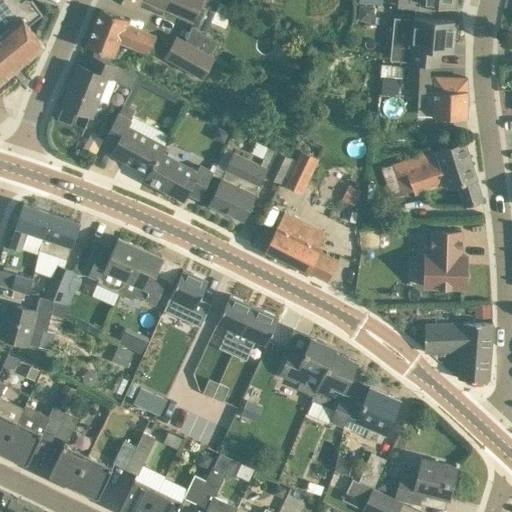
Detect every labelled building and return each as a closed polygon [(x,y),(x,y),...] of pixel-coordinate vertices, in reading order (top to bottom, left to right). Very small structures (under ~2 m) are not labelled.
[(0,0),(0,38),(8,49),(7,50),(19,66),(45,45),(28,25),(42,13),(31,0),(0,0)] [(138,0),(148,0),(193,18),(190,24),(205,33),(218,0),(126,0),(137,4),(138,0)] [(360,4),(358,18),(373,20),(375,5),(360,4)] [(101,8),(87,43),(114,54),(119,40),(148,51),(154,34),(126,23),(127,18),(101,8)] [(414,16),(410,62),(439,65),(440,50),(452,51),(455,20),(414,16)] [(212,54),(184,38),(176,34),(164,56),(202,78),(215,56),(212,54)] [(8,49),(0,38),(0,82),(19,66),(7,50),(8,49)] [(127,68),(91,54),(86,66),(79,63),(63,103),(91,114),(106,77),(113,80),(114,78),(132,87),(138,75),(127,68)] [(467,77),(436,75),(430,75),(431,66),(409,64),(407,91),(428,91),(427,94),(432,95),(432,115),(466,116),(467,77)] [(381,94),(398,96),(400,78),(383,77),(381,94)] [(110,128),(104,138),(116,145),(112,151),(149,171),(150,171),(160,152),(161,153),(165,146),(163,145),(168,134),(133,114),(131,118),(118,111),(117,113),(110,128)] [(104,138),(110,128),(102,124),(96,134),(104,138)] [(218,124),(215,131),(217,138),(223,142),(230,130),(218,124)] [(396,139),(396,131),(383,130),(383,139),(396,139)] [(464,204),(483,198),(476,177),(477,177),(465,140),(391,163),(398,171),(408,172),(414,193),(446,183),(448,186),(457,183),(464,204)] [(260,164),(234,152),(226,168),(227,169),(223,179),(221,178),(210,203),(243,219),(255,192),(254,192),(259,183),(260,184),(264,174),(281,182),(292,157),(270,145),(260,164)] [(302,192),(318,157),(300,149),(284,184),(302,192)] [(150,171),(149,171),(145,178),(184,198),(187,191),(199,197),(212,172),(199,165),(196,171),(161,153),(160,152),(150,171)] [(348,184),(342,197),(355,203),(361,190),(348,184)] [(10,245),(20,249),(27,229),(43,235),(39,248),(41,249),(42,245),(53,211),(23,201),(15,225),(16,226),(10,245)] [(285,210),(277,225),(263,252),(307,273),(308,270),(328,279),(338,257),(319,247),(327,231),(285,210)] [(42,245),(41,249),(66,257),(70,244),(72,244),(80,221),(53,211),(42,245)] [(466,286),(466,264),(466,254),(461,254),(462,230),(432,229),(431,253),(425,253),(424,285),(466,286)] [(96,281),(120,292),(140,246),(118,236),(110,254),(99,249),(89,273),(98,277),(96,281)] [(163,256),(140,246),(120,292),(132,297),(134,293),(156,302),(167,279),(155,274),(163,256)] [(61,299),(69,279),(73,269),(57,263),(45,293),(61,299)] [(163,311),(200,327),(210,304),(199,299),(206,281),(181,270),(163,311)] [(16,273),(12,286),(29,292),(33,279),(16,273)] [(69,279),(61,299),(69,302),(77,283),(69,279)] [(0,331),(0,335),(38,345),(51,348),(56,331),(46,329),(51,312),(66,316),(69,302),(40,295),(36,309),(8,302),(6,302),(6,303),(7,303),(4,316),(3,316),(4,317),(0,331)] [(220,348),(233,354),(254,306),(229,295),(217,323),(228,328),(220,348)] [(475,317),(491,317),(491,303),(475,303),(475,317)] [(254,306),(233,354),(247,360),(256,340),(267,345),(279,317),(254,306)] [(488,380),(493,321),(426,323),(424,351),(427,351),(445,350),(461,351),(458,377),(488,380)] [(281,373),(300,381),(298,387),(314,394),(333,350),(335,347),(311,336),(304,352),(292,347),(281,373)] [(141,354),(134,351),(119,344),(112,359),(127,366),(128,363),(135,366),(141,354)] [(58,354),(36,349),(33,361),(54,367),(58,354)] [(357,360),(333,350),(314,394),(312,398),(335,408),(330,418),(343,424),(348,413),(354,398),(343,393),(357,360)] [(0,365),(0,378),(14,385),(19,374),(0,365)] [(31,366),(27,375),(34,379),(39,369),(31,366)] [(0,448),(3,450),(25,406),(2,396),(8,383),(0,379),(0,448)] [(65,382),(56,402),(68,408),(77,388),(65,382)] [(362,402),(354,398),(348,413),(356,417),(370,423),(366,435),(381,441),(399,398),(370,386),(362,402)] [(210,387),(206,396),(214,399),(218,390),(210,387)] [(225,393),(218,390),(214,399),(221,402),(225,393)] [(167,398),(155,393),(148,408),(160,413),(167,398)] [(241,413),(257,420),(263,406),(247,399),(241,413)] [(26,404),(25,406),(3,450),(26,461),(27,462),(44,428),(55,434),(67,411),(53,404),(47,415),(26,404)] [(67,411),(55,434),(66,439),(78,416),(67,411)] [(113,462),(126,468),(144,431),(143,430),(136,443),(125,437),(113,462)] [(144,431),(126,468),(136,473),(155,436),(144,431)] [(51,473),(74,484),(88,455),(64,443),(49,473),(51,473)] [(198,459),(201,465),(207,467),(212,456),(201,452),(198,459)] [(386,458),(372,452),(360,479),(374,486),(386,458)] [(112,467),(88,455),(74,484),(97,495),(98,496),(112,467)] [(417,476),(402,472),(395,496),(419,502),(422,491),(449,497),(456,465),(422,456),(417,476)] [(197,502),(207,507),(204,511),(235,511),(237,510),(236,509),(237,507),(214,495),(226,472),(214,465),(206,478),(208,479),(197,502)] [(208,479),(206,478),(194,473),(184,495),(197,502),(208,479)] [(380,476),(377,486),(388,489),(390,481),(388,478),(380,476)] [(134,477),(120,507),(121,507),(122,507),(132,511),(148,511),(159,489),(134,477)] [(325,484),(310,480),(307,489),(322,493),(325,484)] [(274,489),(277,494),(282,497),(287,487),(277,483),(274,489)] [(355,505),(361,508),(360,509),(365,511),(396,511),(402,501),(366,483),(355,505)] [(159,489),(148,511),(177,511),(183,501),(159,489)] [(279,511),(292,511),(302,494),(292,489),(279,511)]
